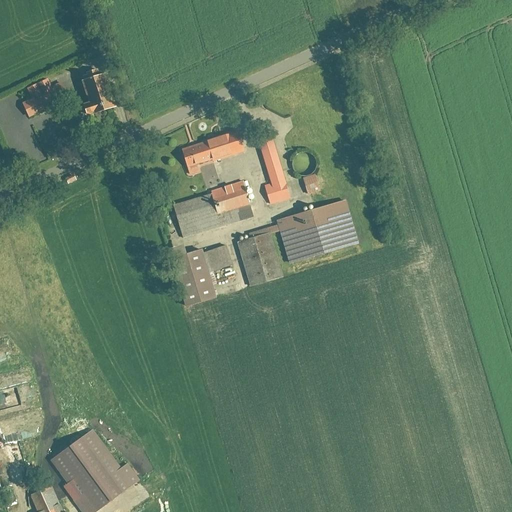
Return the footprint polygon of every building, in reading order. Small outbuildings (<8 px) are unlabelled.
[(89,82),(86,83),(91,101),(86,102),(89,116),(118,109),(110,77),(103,79),(101,73),(88,76),(89,82)] [(29,88),(33,97),(24,100),(32,119),(71,103),(64,84),(54,88),(51,80),(29,88)] [(184,149),(190,169),(247,152),(241,133),(184,149)] [(268,188),(272,207),(295,203),(292,188),(277,134),(260,139),(274,187),(268,188)] [(300,155),(295,163),(298,172),(303,176),(313,176),(318,170),(319,162),(315,156),(308,153),(300,155)] [(318,178),(306,181),(310,196),(322,193),(318,178)] [(180,207),(189,236),(256,216),(248,187),(180,207)] [(351,200),(282,222),(298,271),(367,249),(351,200)] [(274,233),(239,245),(254,288),(289,275),(274,233)] [(236,268),(229,245),(174,262),(188,309),(221,299),(213,274),(236,268)] [(84,441),(54,464),(90,511),(96,511),(123,491),(84,441)] [(64,511),(55,488),(33,497),(39,511),(64,511)]
